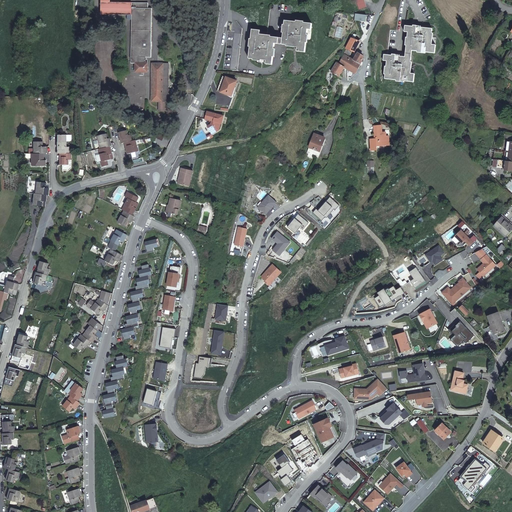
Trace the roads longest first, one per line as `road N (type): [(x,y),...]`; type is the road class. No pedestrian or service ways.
road 1 (residential): [(141,219),(90,404),(92,511)]
road 2 (residential): [(141,219),(180,238),(191,259),(170,420),(189,439),(227,428)]
road 3 (residential): [(227,428),(219,402),(253,246),(274,215),(322,188)]
road 4 (residential): [(295,386),(302,346),(314,335),(399,315),(459,265)]
road 5 (residential): [(511,344),(477,425),(402,511)]
road 6 (residential): [(57,198),(0,377)]
road 7 (residential): [(286,511),(349,427),(336,393),(295,386)]
road 8 (residential): [(221,0),(201,94),(156,168)]
road 9 (unknown): [(219,15),(247,30),(247,70),(275,80),(303,69)]
